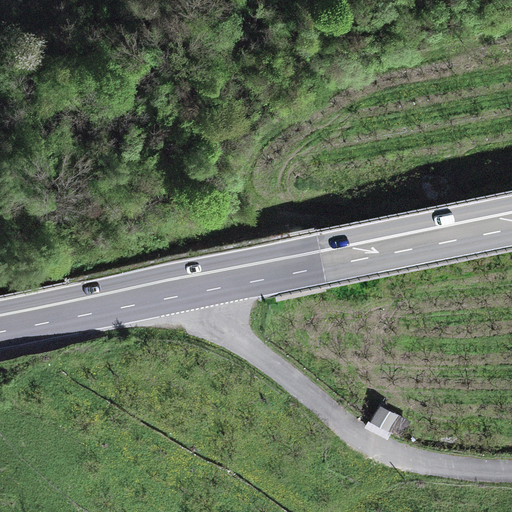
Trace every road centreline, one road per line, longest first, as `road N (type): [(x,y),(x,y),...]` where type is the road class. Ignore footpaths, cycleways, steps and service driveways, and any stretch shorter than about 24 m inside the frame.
road 1 (unclassified): [(174,290),(374,444),(427,462),(511,468)]
road 2 (primary): [(174,290),(511,220)]
road 3 (primary): [(0,325),(174,290)]
